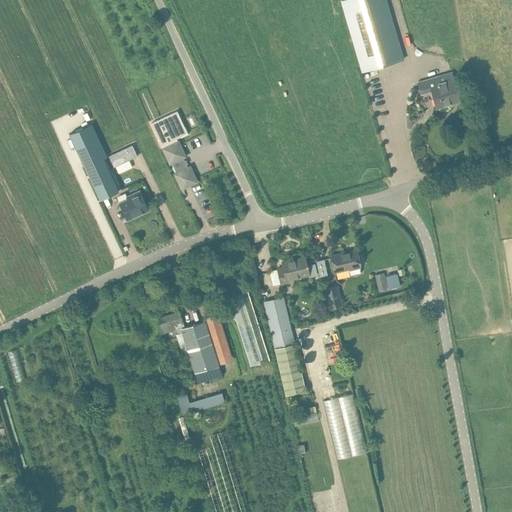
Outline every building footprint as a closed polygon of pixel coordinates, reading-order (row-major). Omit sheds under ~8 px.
[(341,0),(340,0),(350,32),(361,72),(404,60),(386,0),(341,0)] [(451,72),(427,79),(417,83),(420,95),(431,92),(435,108),(459,101),(451,72)] [(163,148),(170,163),(171,162),(176,173),(175,173),(182,188),(196,181),(189,167),(187,168),(186,164),(187,163),(185,160),(184,161),(182,157),(184,156),(178,141),(163,148)] [(114,167),(137,156),(132,145),(108,156),(114,167)] [(84,167),(99,200),(119,191),(103,158),(84,167)] [(138,192),(127,197),(125,193),(117,196),(128,219),(147,210),(138,192)] [(334,272),(349,268),(350,272),(352,273),(358,272),(360,269),(359,266),(360,266),(356,249),(330,255),(334,272)] [(287,282),(287,280),(309,275),(305,257),(281,263),(282,267),(276,269),(279,284),(287,282)] [(379,291),(388,289),(384,273),(375,275),(379,291)] [(337,285),(323,288),(328,309),(342,305),(337,285)] [(267,361),(249,290),(230,295),(248,365),(267,361)] [(274,348),(285,395),(307,389),(295,343),(283,297),(263,301),(274,348)] [(205,320),(184,327),(179,311),(158,318),(162,332),(176,328),(178,333),(182,332),(194,372),(198,383),(222,376),(205,320)] [(205,319),(219,362),(231,358),(217,315),(205,319)] [(7,351),(17,381),(26,378),(16,348),(7,351)] [(177,395),(183,415),(224,403),(221,392),(189,402),(186,393),(177,395)] [(323,398),(336,458),(366,452),(353,392),(323,398)] [(316,412),(293,418),(295,426),(318,419),(316,412)]
